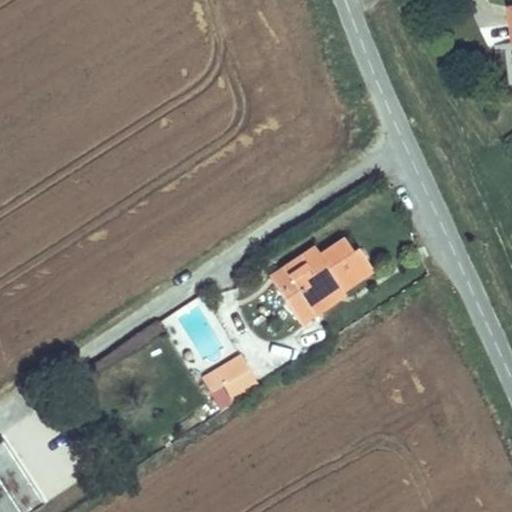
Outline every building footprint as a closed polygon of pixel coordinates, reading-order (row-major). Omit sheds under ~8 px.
[(343,290),(373,269),(358,247),(353,251),(344,239),(319,255),(314,247),(292,261),(272,276),(271,278),(301,323),(315,313),(310,306),(311,305),(323,296),(336,287),(338,286),(339,286),(343,290)] [(343,290),(339,286),(338,286),(336,287),(323,296),(311,305),(310,306),(315,313),(344,294),(343,290)] [(249,369),(241,355),(237,358),(205,377),(202,379),(203,379),(210,392),(224,384),(223,384),(248,369),(249,369)] [(258,383),(249,369),(248,369),(223,384),(224,384),(232,400),(257,385),(258,383)] [(10,452),(4,441),(3,442),(0,443),(0,457),(9,452),(10,452)] [(0,511),(32,511),(45,504),(31,482),(16,461),(10,452),(9,452),(0,457),(0,511)]
